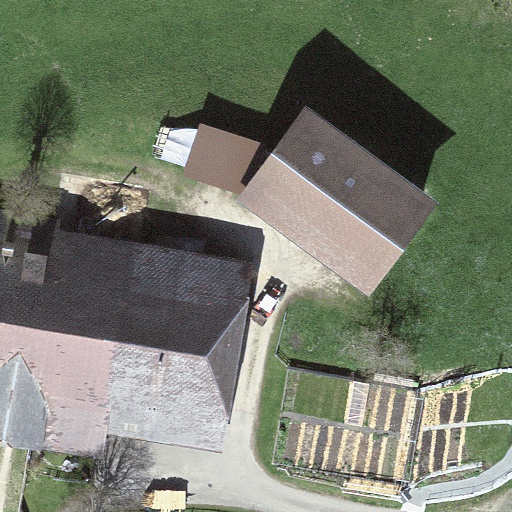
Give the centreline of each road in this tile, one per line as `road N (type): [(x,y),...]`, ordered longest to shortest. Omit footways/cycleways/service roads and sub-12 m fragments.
road 1 (track): [(276,256),(217,492)]
road 2 (track): [(73,511),(107,489),(217,492)]
